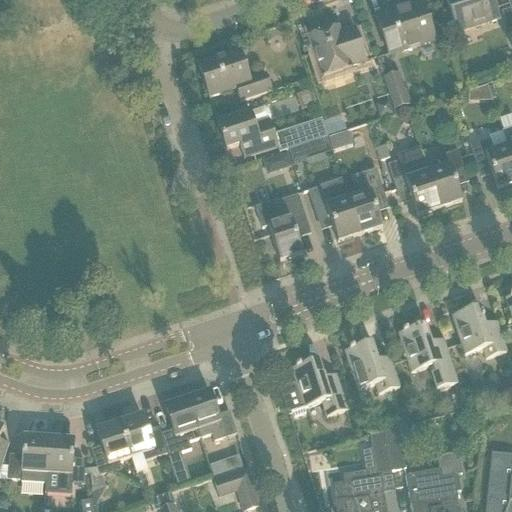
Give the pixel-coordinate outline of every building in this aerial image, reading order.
[(499,22),(493,2),(492,0),(444,0),(457,36),(499,22)] [(430,32),(428,25),(422,6),(396,14),(395,10),(375,17),(391,60),(434,45),(433,42),(430,32)] [(511,17),(510,10),(501,13),(506,27),(511,25),(511,17)] [(439,29),(430,32),(433,42),(442,39),(439,29)] [(365,64),(360,49),(354,30),(332,37),(330,32),(309,39),(322,79),(351,69),(365,64)] [(250,84),(249,80),(240,53),(198,67),(209,100),(236,91),(240,104),(271,93),(266,79),(250,84)] [(393,111),(408,106),(398,74),(383,79),(393,111)] [(379,119),(393,115),(389,103),(376,107),(379,119)] [(235,118),(216,124),(225,151),(239,147),(243,159),(244,160),(245,160),(250,158),(277,149),(268,122),(270,117),(268,111),(264,108),(235,118)] [(299,147),(327,138),(321,121),(279,135),(285,152),(288,151),(299,147)] [(511,129),(502,133),(507,147),(511,162),(511,129)] [(511,162),(507,147),(502,133),(489,137),(490,141),(469,148),(477,171),(488,167),(497,191),(511,186),(511,162)] [(299,147),(288,151),(293,166),(304,162),(299,147)] [(380,163),(389,160),(385,147),(376,150),(380,163)] [(439,210),(427,174),(419,149),(396,157),(398,163),(387,167),(397,197),(409,193),(417,218),(439,210)] [(440,170),(428,173),(420,149),(419,149),(427,174),(439,210),(461,203),(453,178),(465,175),(458,152),(436,159),(440,170)] [(287,154),(274,158),(279,171),(291,167),(287,154)] [(385,201),(379,182),(375,170),(354,177),(359,195),(347,199),(360,237),(382,229),(373,205),(385,201)] [(319,189),(307,193),(311,204),(317,223),(329,219),(332,229),(337,244),(360,237),(347,199),(341,180),(319,188),(319,189)] [(275,202),(254,209),(261,231),(268,229),(270,235),(279,263),(302,256),(297,240),(294,231),(307,227),(297,196),(275,203),(275,202)] [(478,309),(451,318),(458,337),(461,346),(465,358),(482,353),(485,361),(506,355),(504,350),(499,335),(498,331),(496,324),(484,328),(478,309)] [(425,327),(398,336),(404,355),(407,363),(411,376),(431,369),(433,376),(431,377),(435,392),(456,386),(451,368),(445,350),(445,349),(442,342),(431,346),(425,327)] [(371,344),(344,353),(351,372),(353,379),(357,393),(374,388),(377,397),(399,390),(397,385),(392,368),(391,366),(389,359),(377,363),(371,344)] [(296,386),(281,391),(289,415),(321,404),(326,419),(347,412),(337,384),(335,377),(324,381),(317,362),(291,371),(296,386)] [(229,413),(217,417),(209,394),(187,401),(200,440),(210,437),(213,444),(236,436),(229,413)] [(455,412),(464,409),(460,395),(450,398),(455,412)] [(188,444),(200,440),(187,401),(165,408),(172,432),(160,436),(168,459),(190,452),(188,444)] [(158,429),(147,433),(142,418),(119,425),(130,459),(131,462),(142,458),(144,463),(167,456),(168,459),(160,436),(158,429)] [(131,462),(130,459),(119,425),(96,433),(101,448),(90,452),(96,471),(89,471),(89,476),(90,476),(90,491),(101,487),(99,478),(122,471),(120,466),(131,462)] [(0,471),(8,445),(0,441),(0,436),(3,430),(0,428),(0,471)] [(392,473),(405,471),(398,430),(385,433),(392,473)] [(391,473),(392,473),(385,433),(369,438),(375,475),(391,472),(391,473)] [(45,486),(48,435),(37,434),(37,440),(23,439),(22,457),(9,456),(7,481),(20,482),(20,485),(45,486)] [(45,486),(45,492),(68,494),(68,486),(82,486),(82,481),(82,477),(89,476),(89,471),(82,472),(83,461),(72,460),(73,442),(59,441),(60,435),(48,435),(46,475),(45,486)] [(457,459),(454,457),(449,456),(446,456),(441,457),(438,461),(437,465),(438,471),(405,477),(410,511),(458,511),(456,494),(460,494),(457,477),(461,476),(459,461),(458,461),(457,459)] [(511,511),(511,480),(511,465),(511,458),(491,456),(485,511),(511,511)] [(221,464),(209,468),(213,481),(225,477),(221,464)] [(247,473),(230,478),(236,495),(241,511),(248,511),(259,509),(247,473)] [(385,511),(380,478),(353,483),(351,475),(342,477),(343,484),(333,486),(336,502),(332,508),(332,511),(385,511)] [(176,511),(170,494),(150,501),(153,511),(176,511)]
